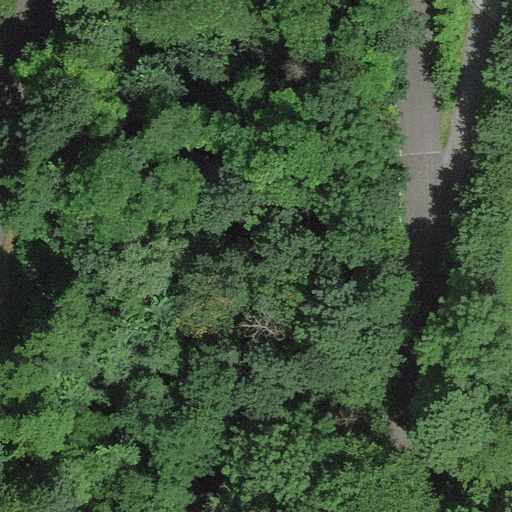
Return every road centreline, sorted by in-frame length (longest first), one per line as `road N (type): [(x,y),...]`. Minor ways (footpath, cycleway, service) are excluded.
road 1 (residential): [(400,511),(394,450),(417,279),(415,177),(392,0)]
road 2 (track): [(416,229),(482,0)]
